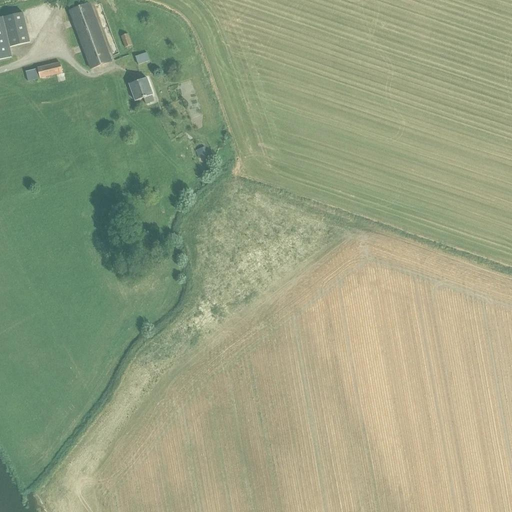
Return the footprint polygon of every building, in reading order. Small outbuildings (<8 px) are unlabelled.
[(70,12),(91,70),(112,62),(90,4),(70,12)] [(10,48),(30,43),(23,13),(0,18),(0,60),(12,58),(10,48)] [(125,28),(118,30),(124,47),(131,45),(125,28)] [(135,57),(139,65),(150,61),(147,53),(135,57)] [(26,72),(28,82),(62,74),(60,63),(38,68),(38,69),(26,72)] [(131,88),(134,96),(137,105),(146,102),(148,107),(155,104),(153,99),(154,99),(148,82),(131,88)] [(209,160),(210,159),(204,146),(195,150),(201,163),(202,163),(204,168),(211,165),(209,160)]
